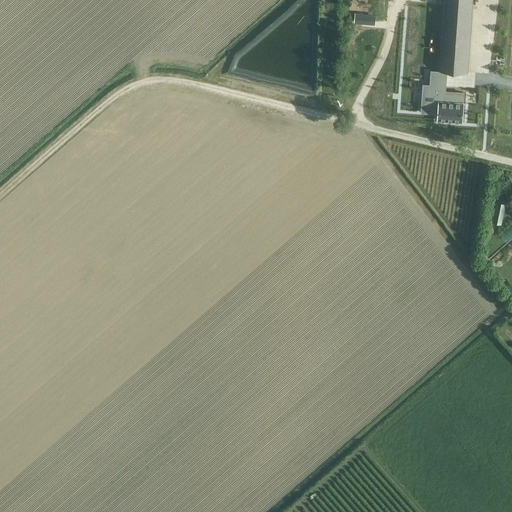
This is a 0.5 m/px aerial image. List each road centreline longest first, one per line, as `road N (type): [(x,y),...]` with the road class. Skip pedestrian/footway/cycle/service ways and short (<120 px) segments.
road 1 (track): [(0,195),(111,98),(148,82),(186,83),(354,122)]
road 2 (unclassified): [(511,161),(354,122)]
